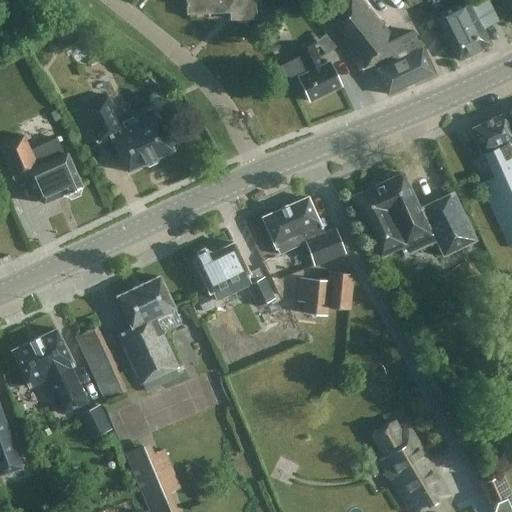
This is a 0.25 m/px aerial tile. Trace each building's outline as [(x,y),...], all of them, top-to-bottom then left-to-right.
[(220,12),(219,0),(185,0),(186,14),(220,12)] [(219,0),(220,12),(230,12),(230,19),(255,18),(253,0),(219,0)] [(407,40),(398,44),(362,0),(339,0),(317,19),(359,70),(372,64),(386,94),(432,73),(421,48),(413,52),(407,40)] [(482,29),(497,21),(486,0),(462,0),(434,15),(457,60),(490,43),(482,29)] [(322,65),(311,43),(297,50),(301,59),(282,68),(288,81),(297,77),(309,101),(340,86),(328,62),(322,65)] [(96,142),(110,136),(127,171),(172,149),(154,113),(122,129),(106,94),(79,107),(96,142)] [(511,139),(511,137),(503,113),(471,128),(494,177),(480,184),(509,247),(511,245),(511,146),(510,141),(511,139)] [(56,137),(29,149),(22,134),(0,143),(0,149),(12,177),(23,172),(36,201),(37,200),(41,202),(42,203),(63,194),(68,196),(69,198),(78,194),(77,193),(79,187),(81,186),(66,152),(63,153),(56,137)] [(402,173),(352,196),(378,256),(399,246),(404,256),(435,241),(442,257),(474,241),(451,193),(418,209),(402,173)] [(334,227),(323,232),(307,197),(261,217),(278,254),(305,242),(313,264),(344,252),(334,227)] [(248,272),(233,242),(211,253),(205,251),(205,250),(196,254),(197,255),(194,261),(209,293),(212,292),(216,301),(238,290),(247,286),(256,307),(274,298),(258,268),(248,272)] [(326,307),(349,309),(352,273),(328,271),(328,280),(300,278),(297,301),(304,302),(303,313),(325,315),(326,307)] [(157,377),(178,367),(166,339),(164,333),(180,325),(174,309),(158,276),(116,296),(130,327),(131,329),(115,336),(138,385),(157,377)] [(207,296),(197,300),(204,313),(213,309),(207,296)] [(29,387),(73,366),(55,328),(10,350),(29,387)] [(98,405),(82,412),(85,419),(101,412),(98,405)] [(0,474),(21,467),(0,409),(0,474)] [(392,421),(371,433),(394,472),(388,476),(409,511),(414,511),(445,493),(410,433),(402,438),(392,421)] [(152,453),(149,444),(124,454),(148,511),(175,511),(169,495),(181,490),(164,448),(152,453)] [(492,511),(511,511),(511,494),(500,467),(475,478),(487,505),(489,504),(492,511)]
